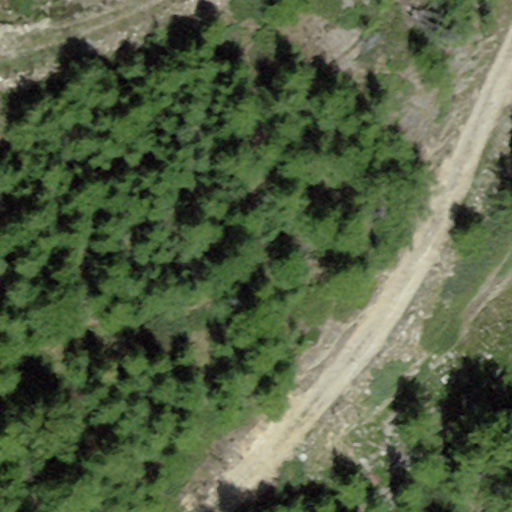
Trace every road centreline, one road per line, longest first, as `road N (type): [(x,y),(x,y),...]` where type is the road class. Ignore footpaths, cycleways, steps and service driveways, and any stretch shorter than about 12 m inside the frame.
road 1 (track): [(511,62),(412,281),(258,468)]
road 2 (track): [(0,51),(138,0)]
